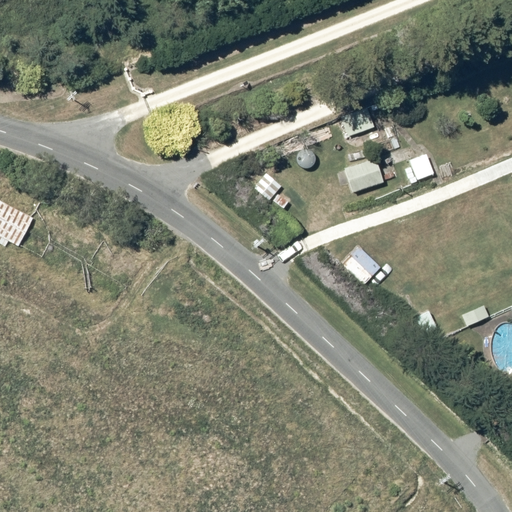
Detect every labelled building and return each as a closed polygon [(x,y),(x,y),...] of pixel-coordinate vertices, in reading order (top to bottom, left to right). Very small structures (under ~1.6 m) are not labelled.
[(378,126),(370,108),(342,120),(351,139),(378,126)] [(436,174),(428,153),(409,160),(416,181),(436,174)] [(384,182),(375,160),(346,172),(356,194),(384,182)] [(0,241),(10,246),(12,242),(22,247),(24,244),(28,235),(37,217),(0,199),(0,241)] [(492,316),(485,305),(464,317),(470,328),(492,316)]
